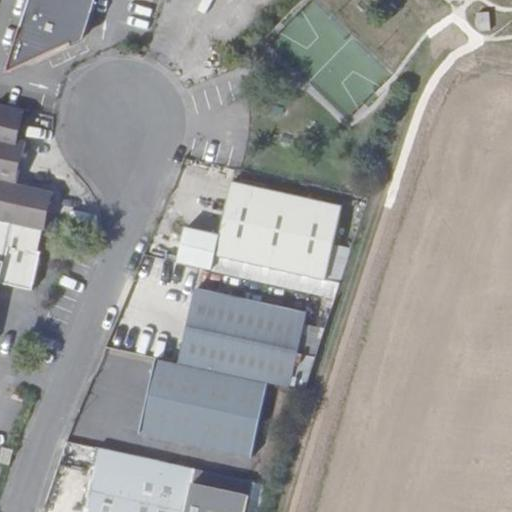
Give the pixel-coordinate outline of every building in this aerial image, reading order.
[(97,0),(33,0),(19,44),(56,56),(83,44),(97,0)] [(489,12),(475,14),(477,34),(491,32),(489,12)] [(56,56),(19,44),(9,76),(56,56)] [(0,122),(17,128),(22,111),(0,104),(0,122)] [(0,219),(17,224),(48,231),(57,191),(36,186),(45,144),(0,134),(0,219)] [(190,230),(182,261),(218,269),(221,252),(328,275),(343,203),(236,180),(223,237),(190,230)] [(0,302),(3,288),(34,293),(43,255),(12,249),(17,224),(0,219),(0,302)] [(43,255),(48,231),(17,224),(12,249),(43,255)] [(200,291),(185,359),(292,385),(306,313),(200,291)] [(274,386),(164,359),(147,429),(258,457),(274,386)] [(265,511),(274,486),(104,447),(90,511),(265,511)]
